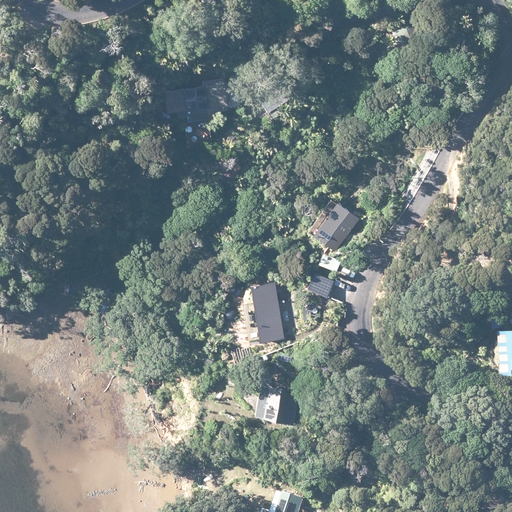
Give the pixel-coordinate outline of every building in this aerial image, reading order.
[(399,58),(425,49),(416,22),(390,31),(399,58)] [(288,98),(278,82),(256,96),(267,113),(288,98)] [(174,119),(184,118),(184,123),(224,118),(221,86),(161,93),(163,115),(173,114),(174,119)] [(330,199),(308,234),(332,249),(354,214),(330,199)] [(336,258),(319,251),(314,261),(331,269),(336,258)] [(302,306),(304,318),(324,315),(322,303),(302,306)] [(272,310),(242,313),(244,329),(245,329),(246,336),(254,335),(253,328),(257,328),(259,344),(275,342),(272,310)] [(495,376),(511,375),(511,331),(494,332),(495,376)] [(337,370),(320,362),(315,371),(333,379),(337,370)] [(258,381),(248,414),(287,422),(296,393),(258,381)] [(278,492),(273,490),(265,511),(296,511),(301,498),(279,491),(278,492)]
